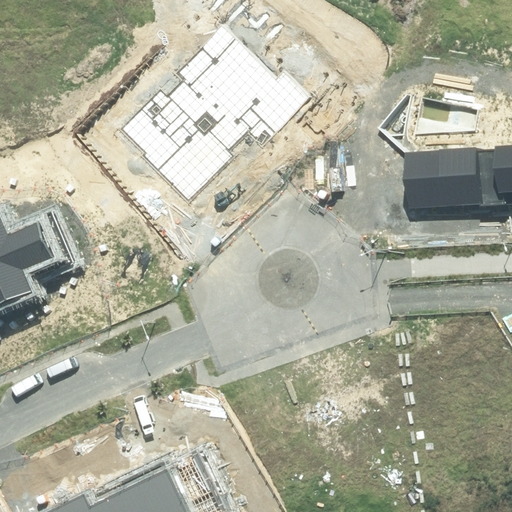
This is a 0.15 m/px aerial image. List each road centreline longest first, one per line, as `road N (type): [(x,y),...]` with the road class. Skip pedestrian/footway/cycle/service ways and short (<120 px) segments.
road 1 (residential): [(0,419),(251,320)]
road 2 (residential): [(251,320),(231,290),(234,255),(244,239),(276,222),(311,229),(335,256),(336,291),(317,319)]
